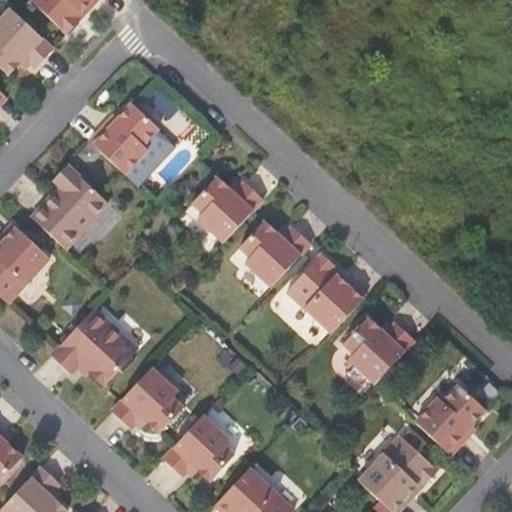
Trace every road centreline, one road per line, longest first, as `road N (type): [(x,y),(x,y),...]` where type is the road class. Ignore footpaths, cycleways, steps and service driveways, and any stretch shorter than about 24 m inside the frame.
road 1 (residential): [(0,178),(118,51),(143,39),(167,43),(511,360)]
road 2 (residential): [(0,371),(153,511)]
